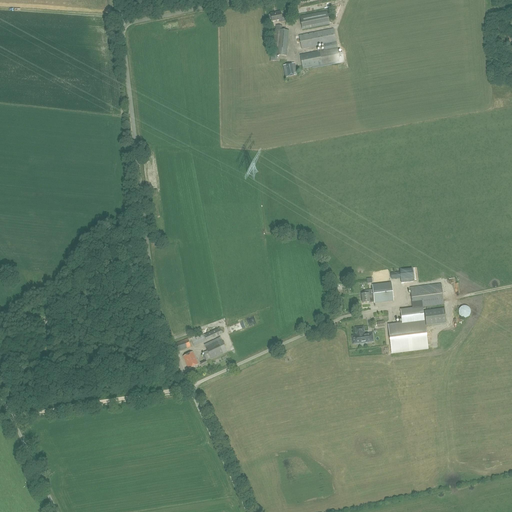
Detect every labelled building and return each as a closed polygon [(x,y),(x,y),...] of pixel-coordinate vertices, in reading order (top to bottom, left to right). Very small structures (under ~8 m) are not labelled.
[(302,30),(329,24),(327,11),(300,17),(302,30)] [(281,16),(280,12),(270,14),(271,15),(269,15),(270,19),(271,19),(272,22),(279,21),(280,23),(286,21),(285,16),(281,16)] [(300,55),(303,68),(310,67),(310,68),(343,61),(342,54),(339,55),(333,29),(299,36),(302,49),(323,45),(324,50),(300,55)] [(286,56),(289,31),(275,30),(272,54),(271,54),(271,61),(276,61),(277,55),(286,56)] [(285,77),(297,75),(294,63),(283,66),(285,77)] [(413,282),(412,269),(400,270),(400,273),(392,274),(393,280),(401,279),(401,283),(413,282)] [(392,354),(428,349),(422,307),(444,304),(441,284),(410,288),(413,308),(401,310),(402,324),(388,326),(392,354)] [(393,300),(391,286),(373,288),(373,295),(369,296),(368,294),(361,294),(362,303),(369,302),(369,299),(374,299),(375,306),(379,305),(379,301),(393,300)] [(426,326),(446,323),(444,309),(424,311),(426,326)] [(364,335),(363,334),(362,333),(364,331),(363,327),(356,328),(356,334),(357,334),(357,336),(354,336),(353,338),(353,342),(355,344),(358,344),(359,342),(366,341),(367,342),(373,342),(372,335),(367,336),(365,335),(364,335)] [(206,341),(222,333),(219,328),(203,335),(206,341)] [(194,346),(205,341),(201,333),(190,338),(194,346)] [(211,359),(227,352),(220,338),(204,345),(207,351),(204,353),(205,355),(202,356),(204,360),(210,358),(211,359)] [(179,351),(190,347),(188,339),(176,343),(179,351)] [(189,369),(198,365),(193,353),(183,357),(189,369)]
